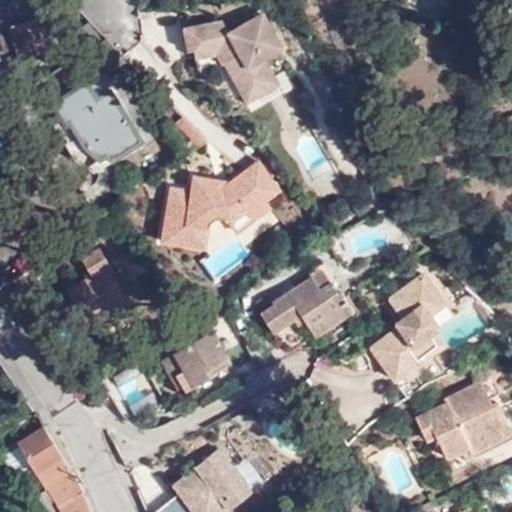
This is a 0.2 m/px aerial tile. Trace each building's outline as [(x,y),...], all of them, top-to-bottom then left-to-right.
[(0,29),(10,27),(16,45),(20,56),(50,46),(34,0),(12,0),(0,4),(0,29)] [(242,95),(274,77),(264,57),(282,48),(262,12),(228,31),(221,20),(183,27),(187,51),(193,50),(214,45),(224,63),(242,95)] [(0,38),(4,49),(16,45),(10,27),(0,29),(0,38)] [(122,54),(104,36),(89,46),(103,69),(124,57),(122,54)] [(214,45),(193,50),(195,59),(216,55),(222,64),(224,63),(214,45)] [(108,89),(97,70),(43,106),(79,159),(95,171),(143,139),(110,88),(108,89)] [(279,85),(274,77),(242,95),(246,103),(279,85)] [(32,144),(4,101),(1,103),(0,103),(0,121),(20,152),(32,144)] [(187,115),(171,122),(185,151),(201,143),(187,115)] [(250,182),(248,184),(261,198),(262,197),(264,199),(278,188),(257,160),(241,172),(250,182)] [(241,172),(239,175),(248,184),(250,182),(241,172)] [(248,184),(239,175),(228,183),(222,188),(215,187),(216,181),(193,177),(190,192),(170,188),(161,243),(208,251),(212,225),(216,220),(223,219),(228,218),(231,222),(246,209),(261,198),(248,184)] [(262,197),(261,198),(270,207),(270,206),(264,199),(262,197)] [(270,207),(261,198),(246,209),(254,219),(270,207)] [(0,216),(0,271),(28,254),(0,216)] [(137,310),(100,248),(82,258),(89,269),(83,272),(87,278),(74,285),(94,319),(98,317),(105,329),(137,310)] [(144,271),(135,255),(122,262),(131,278),(144,271)] [(46,277),(37,264),(15,277),(24,290),(46,277)] [(390,298),(404,316),(410,324),(401,330),(397,327),(396,327),(372,346),(395,379),(440,347),(430,333),(435,330),(426,318),(426,316),(445,303),(424,274),(390,298)] [(274,308),(263,315),(261,316),(289,356),(351,313),(330,283),(317,292),(306,278),(275,300),(270,304),(274,308)] [(257,305),(263,315),(274,308),(270,304),(275,300),(270,294),(257,305)] [(410,324),(404,316),(395,322),(397,327),(401,330),(410,324)] [(430,316),(426,318),(435,330),(439,326),(430,316)] [(204,370),(227,358),(211,330),(161,360),(171,378),(183,371),(192,387),(209,377),(204,370)] [(430,333),(440,347),(444,344),(435,330),(430,333)] [(231,365),(227,358),(204,370),(209,377),(231,365)] [(183,371),(171,378),(180,393),(192,387),(183,371)] [(480,377),(469,381),(482,404),(491,401),(480,377)] [(482,404),(469,381),(444,395),(447,400),(415,415),(425,436),(436,432),(446,455),(468,444),(471,449),(492,437),(489,430),(509,421),(497,397),(491,401),(482,404)] [(130,406),(122,393),(114,398),(122,411),(130,406)] [(45,427),(41,417),(12,435),(47,488),(73,471),(45,427)] [(492,437),(471,449),(474,454),(511,434),(511,426),(509,421),(489,430),(492,437)] [(176,484),(197,511),(222,511),(231,505),(233,507),(255,489),(221,447),(199,464),(200,465),(176,484)] [(61,511),(92,511),(83,489),(57,503),(61,511)]
